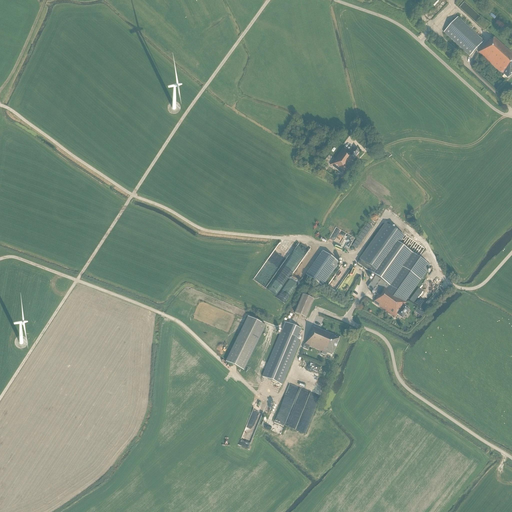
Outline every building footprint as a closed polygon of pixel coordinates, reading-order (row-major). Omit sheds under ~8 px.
[(469,56),(483,41),(458,18),(444,32),(469,56)] [(496,23),(502,29),(505,26),(499,20),(496,23)] [(489,40),(478,53),(500,73),(501,72),(504,75),(502,77),(506,80),(508,78),(508,79),(511,73),(511,54),(511,53),(493,38),(490,41),(489,40)] [(330,165),(343,175),(354,162),(352,161),(359,152),(355,148),(352,153),(347,149),(347,150),(343,148),(330,165)] [(367,223),(353,244),(358,247),(371,225),(367,223)] [(372,269),(370,272),(375,276),(368,287),(376,294),(374,297),(376,299),(374,303),(395,318),(397,315),(403,319),(409,309),(404,306),(406,302),(405,302),(430,266),(397,243),(402,236),(385,223),(359,259),(372,269)] [(344,235),(346,231),(336,226),(334,230),(344,235)] [(322,251),(306,275),(322,287),(339,263),(322,251)] [(289,276),(276,296),(286,302),(298,282),(289,276)] [(418,287),(410,299),(415,302),(422,289),(418,287)] [(441,295),(439,294),(442,290),(439,287),(430,297),(434,301),(441,295)] [(295,314),(306,318),(314,300),(303,295),(295,314)] [(323,318),(318,315),(315,323),(321,325),(323,318)] [(266,326),(247,317),(226,362),(245,371),(266,326)] [(308,351),(310,347),(322,352),(321,354),(325,356),(326,353),(333,356),(340,338),(333,336),(333,335),(313,327),(311,332),(310,331),(303,348),(308,351)] [(282,385),(300,340),(281,332),(262,377),(282,385)] [(307,399),(302,414),(300,413),(295,429),(307,432),(316,402),(307,399)] [(281,404),(275,419),(285,424),(292,408),(281,404)]
